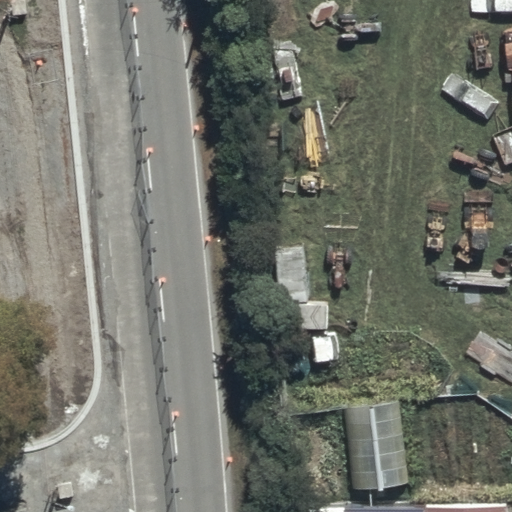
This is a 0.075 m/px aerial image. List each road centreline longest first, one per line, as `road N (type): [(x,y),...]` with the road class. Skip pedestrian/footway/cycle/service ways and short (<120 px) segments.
road 1 (tertiary): [(131,0),(177,484)]
road 2 (residential): [(0,500),(177,484)]
